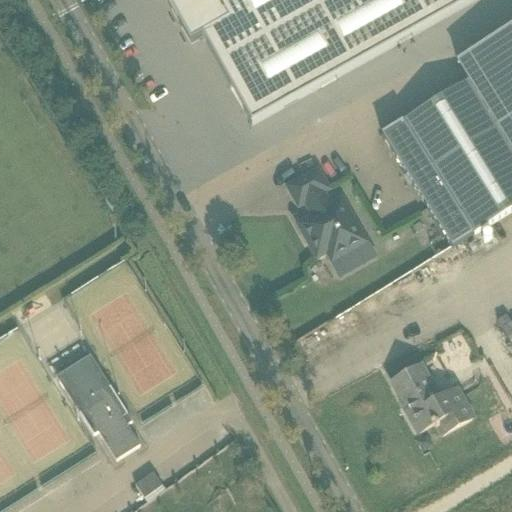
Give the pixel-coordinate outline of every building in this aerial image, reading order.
[(149,0),(165,27),(178,19),(227,106),(413,0),(149,0)] [(470,84),(382,138),(452,251),(511,213),(511,31),(458,65),(470,84)] [(330,208),(323,195),(329,192),(318,172),(287,189),(298,209),(305,205),(312,218),(305,222),(297,226),(301,235),(316,261),(327,256),(332,265),(358,250),(366,245),(362,237),(346,210),(342,201),(333,206),(330,208)] [(90,358),(55,380),(68,401),(93,439),(114,472),(148,450),(127,417),(103,379),(90,358)] [(420,370),(410,375),(392,385),(410,417),(408,418),(418,436),(433,427),(436,432),(438,431),(442,438),(472,421),(457,394),(439,403),(420,370)] [(426,437),(415,443),(421,454),(432,448),(426,437)] [(144,501),(162,489),(153,476),(135,488),(144,501)]
